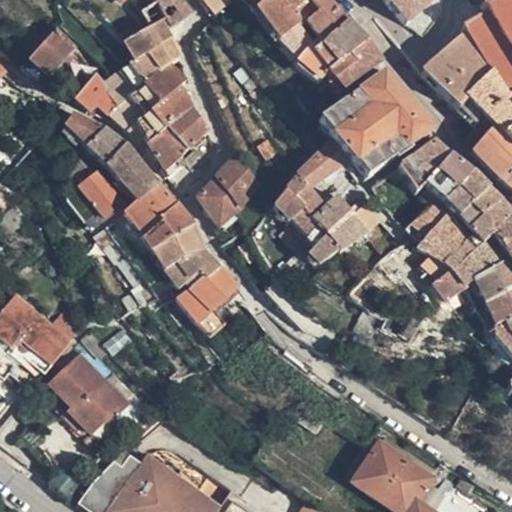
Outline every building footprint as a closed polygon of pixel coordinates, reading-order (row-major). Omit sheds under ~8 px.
[(107,0),(120,10),(124,4),(118,0),(107,0)] [(153,0),(155,4),(171,32),(194,14),(183,0),(153,0)] [(213,18),(233,1),(231,0),(199,0),(208,11),(213,18)] [(250,17),(251,15),(270,1),(270,0),(231,0),(233,1),(250,17)] [(275,47),(293,65),(297,63),(309,49),(301,36),(298,30),(304,26),(318,15),(307,2),(309,0),(270,0),(270,1),(251,15),(261,29),(275,47)] [(320,47),(347,24),(326,0),(309,0),(307,2),(318,15),(304,26),(307,30),(319,45),(320,47)] [(379,0),(404,30),(430,6),(436,0),(379,0)] [(511,0),(495,0),(491,3),(480,9),(481,11),(484,17),(467,27),(459,32),(463,37),(504,107),(511,101),(511,0)] [(134,63),(118,76),(135,96),(156,77),(168,68),(181,60),(168,35),(171,32),(155,4),(139,14),(149,31),(125,46),(134,63)] [(430,6),(404,30),(420,40),(423,40),(425,40),(440,18),(430,6)] [(319,88),(322,84),(326,78),(325,77),(367,43),(347,24),(320,47),(319,45),(310,52),(309,49),(297,63),(293,65),(291,66),(319,88)] [(298,30),(301,36),(307,30),(304,26),(298,30)] [(56,32),(28,64),(49,82),(76,50),(56,32)] [(511,101),(504,107),(463,37),(437,61),(419,77),(457,115),(464,105),(471,112),(483,125),(490,132),(492,131),(511,151),(511,101)] [(326,78),(342,94),(381,64),(367,43),(325,77),(326,78)] [(135,126),(136,128),(147,148),(165,133),(191,111),(179,91),(184,86),(168,68),(156,77),(135,96),(128,102),(144,117),(135,126)] [(363,184),(405,154),(434,132),(384,74),(347,102),(341,106),(325,119),(322,117),(313,125),(325,140),(327,137),(331,142),(349,162),(359,175),(357,177),(363,184)] [(112,81),(103,88),(112,102),(118,110),(128,102),(135,96),(118,76),(112,81)] [(95,79),(75,103),(89,116),(96,110),(107,119),(118,110),(112,102),(103,88),(95,79)] [(250,83),(244,87),(251,96),(257,91),(250,83)] [(107,119),(111,123),(128,137),(136,128),(135,126),(144,117),(128,102),(118,110),(107,119)] [(464,105),(457,115),(474,132),(483,125),(471,112),(464,105)] [(53,125),(62,112),(49,106),(41,117),(53,125)] [(96,110),(89,116),(109,125),(111,123),(107,119),(96,110)] [(191,111),(165,133),(186,155),(191,151),(193,148),(194,149),(208,135),(191,111)] [(84,151),(104,131),(72,117),(62,130),(84,151)] [(104,170),(125,147),(104,131),(84,151),(104,170)] [(511,175),(511,151),(492,131),(490,132),(483,141),(467,159),(498,190),(511,176),(511,175)] [(147,148),(144,150),(163,178),(181,160),(186,155),(165,133),(147,148)] [(467,159),(483,141),(479,137),(463,154),(467,159)] [(317,156),(296,177),(308,192),(349,162),(331,142),(317,156)] [(409,160),(395,171),(414,198),(417,196),(423,190),(436,175),(449,157),(432,144),(409,160)] [(135,206),(158,187),(125,147),(104,170),(121,190),(135,205),(135,206)] [(423,190),(444,207),(455,194),(471,175),(449,157),(436,175),(423,190)] [(64,175),(70,182),(78,192),(96,177),(81,159),(64,175)] [(234,159),(214,181),(240,212),(257,187),(234,159)] [(444,207),(457,220),(488,192),(471,175),(455,194),(444,207)] [(511,175),(511,176),(498,190),(511,202),(511,175)] [(66,203),(83,225),(96,214),(103,223),(123,207),(98,176),(96,177),(78,192),(66,203)] [(311,223),(318,231),(330,217),(326,213),(329,210),(326,207),(323,209),(315,200),(308,192),(296,177),(284,194),(303,212),(311,223)] [(195,202),(217,232),(235,216),(240,212),(214,181),(202,195),(195,202)] [(135,235),(141,243),(159,226),(158,223),(176,208),(158,187),(135,206),(135,205),(122,218),(135,235)] [(457,220),(468,234),(500,204),(488,192),(457,220)] [(305,259),(316,272),(338,253),(318,231),(311,223),(303,212),(284,194),(271,212),(286,228),(289,225),(305,241),(304,243),(306,245),(312,252),(305,259)] [(0,220),(13,210),(0,195),(0,220)] [(369,235),(381,224),(364,207),(352,217),(349,212),(335,198),(326,207),(329,210),(338,220),(338,221),(358,243),(369,235)] [(465,242),(472,251),(474,253),(482,247),(490,239),(493,242),(511,220),(511,216),(500,204),(468,234),(472,239),(465,242)] [(168,238),(190,224),(176,208),(158,223),(159,226),(160,228),(168,238)] [(13,210),(0,220),(0,229),(10,242),(27,228),(13,210)] [(318,231),(338,253),(340,256),(358,243),(338,221),(338,220),(329,210),(326,213),(330,217),(318,231)] [(83,225),(90,234),(101,225),(103,223),(96,214),(83,225)] [(436,266),(447,274),(472,251),(465,242),(454,226),(445,218),(420,247),(416,252),(414,253),(431,262),(436,266)] [(511,220),(493,242),(506,261),(511,255),(511,220)] [(54,242),(63,235),(53,222),(44,229),(54,242)] [(150,256),(193,227),(190,224),(168,238),(160,228),(159,226),(141,243),(150,256)] [(183,288),(188,284),(175,267),(183,262),(203,254),(193,227),(150,256),(162,275),(176,294),(183,288)] [(138,295),(146,306),(157,302),(138,275),(106,232),(96,240),(138,295)] [(249,263),(257,256),(255,253),(251,243),(239,251),(249,263)] [(456,283),(462,293),(471,286),(476,299),(510,278),(502,266),(482,247),(474,253),(472,251),(447,274),(456,283)] [(204,283),(219,270),(203,254),(183,262),(175,267),(188,284),(190,282),(195,287),(201,281),(204,283)] [(209,314),(237,288),(219,270),(204,283),(201,281),(195,287),(190,282),(188,284),(183,288),(188,292),(174,302),(196,329),(211,315),(209,314)] [(441,306),(462,293),(456,283),(447,274),(429,289),(441,306)] [(511,279),(510,278),(476,299),(481,310),(502,299),(511,292),(511,279)] [(511,292),(502,299),(481,310),(490,330),(490,340),(491,343),(496,350),(507,363),(511,367),(511,292)] [(123,303),(130,313),(146,306),(138,295),(123,303)] [(44,377),(71,343),(51,327),(15,297),(0,316),(0,341),(11,350),(7,355),(22,368),(27,362),(44,377)] [(71,343),(83,328),(66,313),(51,327),(71,343)] [(367,343),(378,323),(368,318),(362,313),(351,334),(367,343)] [(196,329),(209,341),(223,327),(211,315),(196,329)] [(89,350),(101,362),(109,354),(89,333),(81,341),(89,350)] [(127,406),(135,398),(101,362),(89,350),(80,358),(127,406)] [(111,416),(114,419),(127,406),(80,358),(49,387),(71,411),(68,414),(62,420),(75,434),(90,449),(111,429),(107,425),(104,422),(111,416)] [(169,380),(173,385),(181,379),(177,374),(169,380)] [(135,432),(150,414),(135,398),(127,406),(114,419),(131,437),(135,432)] [(55,413),(62,420),(68,414),(61,407),(55,413)] [(107,425),(114,419),(111,416),(104,422),(107,425)] [(389,439),(394,433),(382,425),(378,432),(389,439)] [(389,511),(408,511),(413,507),(430,480),(379,445),(351,486),(389,511)] [(67,500),(91,470),(74,456),(51,485),(50,486),(67,500)] [(119,456),(112,463),(119,469),(125,461),(119,456)] [(94,481),(80,500),(92,507),(89,511),(108,511),(123,491),(152,511),(213,511),(195,499),(197,494),(147,457),(140,466),(128,458),(125,461),(119,469),(112,463),(105,469),(94,481)] [(485,511),(451,489),(435,511),(485,511)] [(420,511),(413,507),(408,511),(152,511),(123,491),(108,511),(420,511)] [(218,511),(220,510),(197,494),(195,499),(213,511),(218,511)] [(89,511),(92,507),(80,500),(76,507),(82,511),(89,511)] [(316,511),(317,511),(304,503),(297,511),(316,511)]
